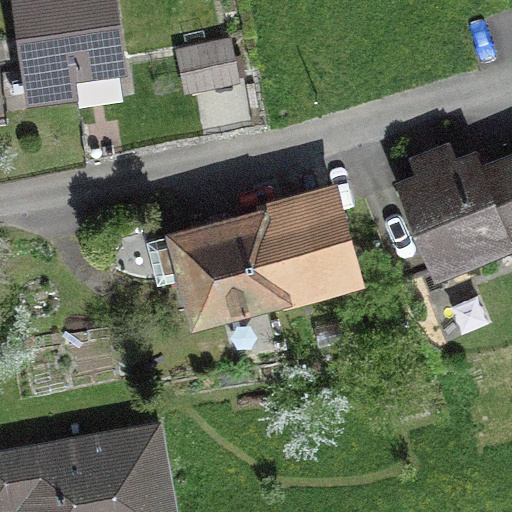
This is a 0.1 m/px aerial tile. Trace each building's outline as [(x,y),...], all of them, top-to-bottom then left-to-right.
[(15,0),(29,95),(70,89),(68,69),(114,63),(106,0),(15,0)] [(208,83),(231,78),(225,54),(202,60),(208,83)] [(418,177),(398,185),(432,270),(506,240),(502,230),(511,225),(511,156),(478,170),(472,155),(451,164),(449,159),(416,172),(418,177)] [(203,225),(204,228),(143,243),(155,284),(184,276),(194,314),(350,272),(334,212),(292,223),(287,205),(228,221),(228,219),(203,225)] [(13,456),(22,511),(164,511),(151,431),(13,456)]
